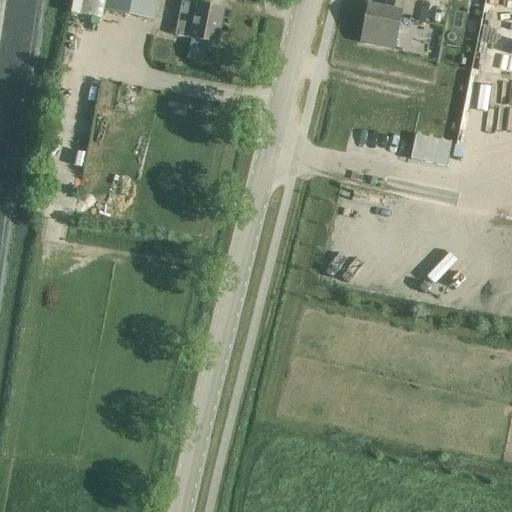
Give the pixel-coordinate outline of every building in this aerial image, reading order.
[(155,20),(158,0),(106,0),(105,11),(155,20)] [(394,49),(401,16),(411,18),(414,3),(401,0),(385,0),(384,9),(369,6),(361,42),(394,49)] [(511,0),(510,1),(502,47),(511,48),(511,0)] [(218,44),(224,10),(181,2),(175,36),(218,44)] [(416,23),(415,46),(438,47),(439,24),(416,23)] [(454,29),(449,66),(477,70),(482,32),(454,29)] [(437,149),(401,141),(397,165),(433,173),(437,149)] [(475,245),(476,235),(456,233),(455,243),(475,245)] [(438,305),(470,306),(470,295),(438,294),(438,305)]
